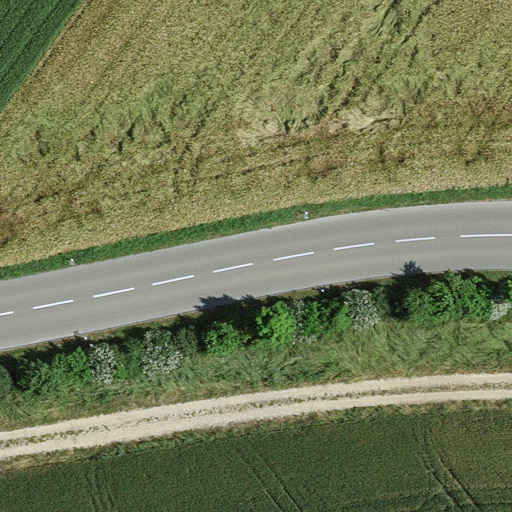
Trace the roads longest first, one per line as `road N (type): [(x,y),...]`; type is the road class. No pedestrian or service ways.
road 1 (tertiary): [(0,310),(441,236),(511,236)]
road 2 (track): [(511,395),(340,400),(0,441)]
